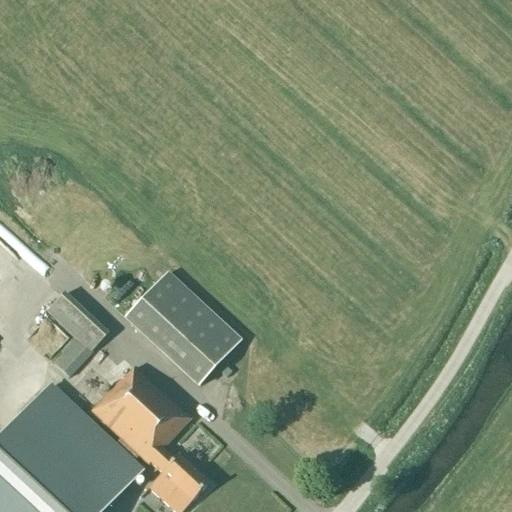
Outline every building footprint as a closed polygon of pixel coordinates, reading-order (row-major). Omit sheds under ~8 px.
[(37,202),(58,201),(58,187),(36,187),(37,202)] [(106,253),(123,231),(100,214),(84,236),(106,253)] [(0,278),(0,279),(27,259),(0,223),(0,278)] [(97,283),(115,303),(141,278),(123,259),(97,283)] [(241,343),(166,274),(121,322),(196,392),(241,343)] [(107,336),(63,295),(45,314),(74,341),(52,365),(67,380),(91,355),(90,354),(107,336)] [(60,346),(62,340),(60,333),(56,328),(50,325),(44,325),(38,328),(34,333),(32,340),(34,346),(38,351),(44,354),(50,354),(56,351),(60,346)] [(149,465),(161,452),(189,422),(123,360),(104,382),(113,390),(90,414),(119,441),(111,449),(47,390),(0,439),(0,480),(34,511),(105,511),(139,475),(129,466),(137,457),(148,467),(149,465)] [(161,452),(149,465),(161,475),(148,490),(171,511),(183,511),(208,486),(177,458),(173,463),(161,452)]
